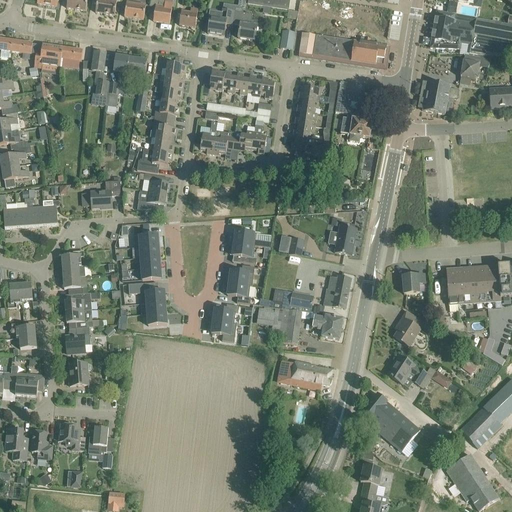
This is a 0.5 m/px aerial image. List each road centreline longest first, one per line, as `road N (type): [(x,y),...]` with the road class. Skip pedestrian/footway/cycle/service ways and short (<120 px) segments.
road 1 (residential): [(204,53),(8,23)]
road 2 (residential): [(184,174),(273,167),(289,66)]
road 3 (tertiary): [(336,431),(374,254)]
road 4 (residential): [(45,264),(71,227),(84,222),(172,217)]
road 5 (residential): [(52,406),(45,264)]
road 6 (residential): [(374,254),(511,245)]
road 7 (tertiary): [(374,254),(399,127)]
road 8 (residential): [(184,174),(204,53)]
